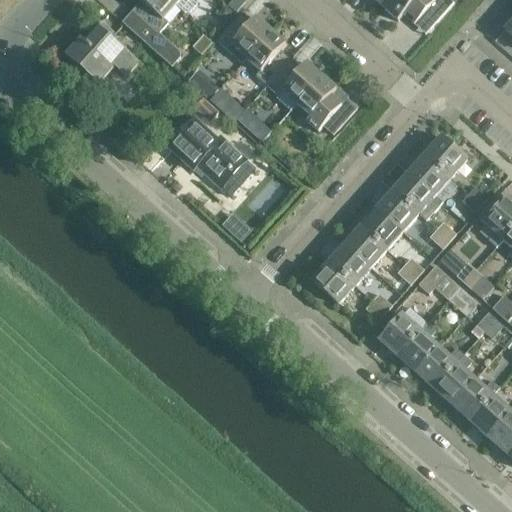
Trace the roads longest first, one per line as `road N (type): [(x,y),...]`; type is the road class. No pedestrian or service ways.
road 1 (residential): [(254,289),(21,79),(10,52),(40,0)]
road 2 (residential): [(500,511),(254,289)]
road 3 (residential): [(254,289),(421,107)]
road 4 (residential): [(421,107),(302,0)]
road 5 (residential): [(421,107),(452,67),(511,118)]
